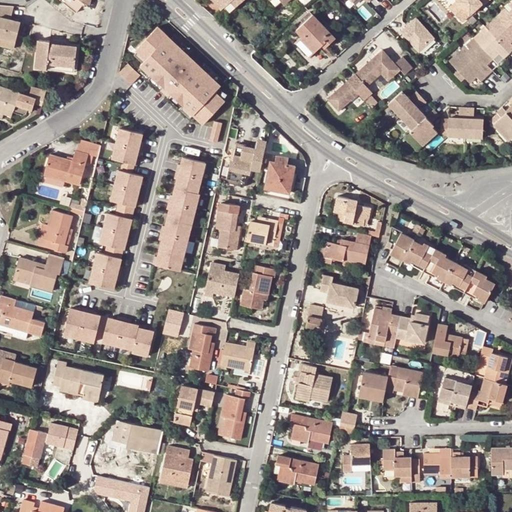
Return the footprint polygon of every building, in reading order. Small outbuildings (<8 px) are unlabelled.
[(87,0),(60,0),(72,9),(78,0),(81,0),(86,2),(87,0)] [(213,0),(221,9),(224,6),(230,12),(243,0),(213,0)] [(457,0),(451,6),(464,20),(484,3),(486,5),(491,0),(457,0)] [(14,7),(0,5),(0,45),(14,50),(21,22),(10,19),(14,7)] [(505,9),(497,17),(511,34),(511,9),(508,12),(505,9)] [(295,43),(309,57),(314,52),(320,47),(322,45),(325,48),(326,48),(335,38),(313,15),(296,31),(302,37),(300,38),(295,43)] [(400,30),(420,51),(436,36),(416,15),(400,30)] [(491,28),(488,31),(507,53),(511,48),(511,47),(508,43),(511,39),(511,34),(497,17),(489,25),(491,28)] [(171,39),(158,27),(137,50),(138,52),(147,60),(143,64),(141,66),(153,77),(164,87),(161,90),(169,97),(171,95),(184,107),(204,126),(226,102),(224,101),(216,93),(219,89),(222,86),(218,83),(201,67),(189,56),(171,39)] [(481,31),(471,40),(490,60),(496,54),(501,59),(507,53),(488,31),(484,34),(481,31)] [(175,36),(171,39),(189,56),(192,52),(175,36)] [(50,40),(38,39),(35,68),(47,69),(47,68),(48,63),(76,66),(77,46),(64,44),(50,42),(50,40)] [(484,65),(490,60),(471,40),(465,46),(468,49),(464,53),(485,76),(490,72),(484,65)] [(329,58),(332,55),(326,48),(325,48),(322,45),(320,47),(329,58)] [(479,82),(485,76),(464,53),(461,50),(447,63),(456,73),(462,80),(467,85),(475,77),(479,82)] [(396,65),(383,51),(349,82),(329,100),(340,112),(360,94),(383,74),(387,70),(393,78),(401,71),(405,75),(411,69),(402,59),(396,65)] [(147,60),(138,52),(134,56),(143,64),(147,60)] [(140,76),(128,64),(120,74),(132,85),(140,76)] [(205,64),(201,67),(218,83),(222,80),(205,64)] [(383,74),(390,81),(393,78),(387,70),(383,74)] [(460,82),(462,80),(456,73),(454,75),(460,82)] [(164,87),(153,77),(150,82),(160,91),(161,90),(164,87)] [(0,87),(0,113),(3,115),(11,117),(13,112),(23,115),(27,113),(28,110),(30,103),(34,104),(40,105),(43,104),(46,91),(31,87),(29,97),(0,87)] [(228,97),(219,89),(216,93),(224,101),(228,97)] [(387,105),(399,117),(421,97),(416,91),(410,96),(404,89),(387,105)] [(171,95),(169,97),(167,99),(180,110),(184,107),(171,95)] [(378,104),(371,96),(366,101),(373,109),(378,104)] [(421,108),(426,103),(421,97),(399,117),(411,130),(428,115),(421,108)] [(466,108),(459,108),(459,119),(449,119),(448,136),(465,137),(466,108)] [(483,119),(473,119),(474,109),(466,108),(465,137),(482,138),(483,119)] [(511,118),(506,112),(503,108),(497,114),(501,117),(494,124),(509,141),(511,137),(511,118)] [(434,121),(439,116),(433,110),(428,115),(411,130),(423,143),(440,128),(434,121)] [(497,114),(490,121),(494,124),(501,117),(497,114)] [(223,124),(215,122),(210,141),(218,143),(223,124)] [(117,144),(142,150),(144,143),(141,142),(143,134),(121,128),(117,144)] [(78,140),(73,158),(72,160),(66,159),(50,154),(44,175),(46,175),(65,180),(79,184),(88,154),(89,152),(98,155),(101,146),(78,140)] [(251,169),(260,171),(266,144),(256,142),(255,149),(236,145),(232,161),(230,161),(226,180),(225,185),(236,187),(235,191),(242,193),(245,178),(249,179),(251,169)] [(117,144),(112,161),(123,164),(134,167),(137,156),(140,157),(142,150),(117,144)] [(276,156),(275,163),(287,165),(288,158),(276,156)] [(178,165),(176,172),(201,178),(205,163),(183,157),(181,166),(178,165)] [(265,189),(289,194),(294,166),(287,165),(275,163),(270,162),(265,189)] [(134,167),(123,164),(121,171),(133,173),(134,167)] [(121,171),(118,170),(114,185),(139,192),(143,176),(133,173),(121,171)] [(175,188),(197,193),(201,178),(176,172),(174,179),(177,180),(175,188)] [(65,180),(46,175),(44,182),(63,187),(65,180)] [(139,192),(114,185),(111,200),(119,202),(135,207),(139,192)] [(170,195),(169,202),(194,209),(197,193),(175,188),(173,196),(170,195)] [(350,197),(349,198),(338,196),(335,212),(340,213),(339,220),(364,225),(365,218),(369,219),(371,208),(357,205),(358,198),(350,197)] [(87,199),(82,198),(80,204),(70,202),(68,207),(84,211),(87,203),(87,199)] [(135,207),(119,202),(117,209),(134,213),(135,207)] [(168,218),(190,224),(194,209),(169,202),(167,209),(170,210),(168,218)] [(239,231),(234,231),(235,226),(238,205),(220,203),(216,228),(220,229),(218,246),(226,248),(232,249),(236,249),(239,231)] [(134,213),(117,209),(115,215),(132,219),(134,213)] [(52,210),(48,225),(44,239),(40,238),(38,245),(54,249),(56,242),(68,246),(71,237),(66,236),(68,228),(72,216),(52,210)] [(115,215),(107,213),(104,228),(129,234),(132,219),(115,215)] [(163,226),(161,233),(186,239),(190,224),(168,218),(165,227),(163,226)] [(250,221),(246,240),(266,244),(267,239),(274,240),(278,222),(260,219),(259,222),(250,221)] [(274,240),(273,247),(279,248),(284,224),(278,222),(274,240)] [(43,224),(39,237),(40,238),(44,239),(48,225),(43,224)] [(392,226),(389,241),(392,243),(395,244),(392,248),(392,250),(405,257),(414,240),(414,239),(401,232),(402,231),(392,226)] [(129,234),(104,228),(100,243),(108,245),(125,249),(129,234)] [(356,241),(342,239),(342,240),(341,244),(337,243),(326,241),(326,245),(323,257),(332,258),(343,261),(351,262),(351,261),(365,264),(371,235),(368,234),(358,232),(356,241)] [(160,249),(182,254),(186,239),(161,233),(159,240),(162,241),(160,249)] [(419,263),(416,267),(424,271),(435,248),(424,243),(423,245),(414,240),(405,257),(414,262),(415,260),(419,263)] [(125,249),(108,245),(106,251),(123,256),(125,249)] [(437,272),(436,274),(445,279),(454,262),(444,256),(446,254),(435,248),(424,271),(430,274),(433,270),(437,272)] [(155,257),(153,264),(178,270),(182,254),(160,249),(157,257),(155,257)] [(404,259),(405,257),(392,250),(390,253),(403,260),(404,259)] [(94,267),(121,274),(122,267),(120,267),(122,258),(98,252),(94,267)] [(45,265),(33,262),(26,260),(19,258),(18,260),(16,267),(13,280),(53,291),(57,274),(60,275),(64,259),(48,255),(45,265)] [(61,272),(68,274),(72,262),(65,259),(61,272)] [(211,262),(210,268),(224,271),(225,265),(211,262)] [(454,262),(445,279),(455,283),(456,282),(459,284),(457,288),(464,292),(476,270),(465,264),(464,267),(454,262)] [(263,299),(264,294),(268,295),(272,276),(274,277),(275,269),(258,265),(256,273),(254,272),(251,286),(251,289),(245,288),(241,305),(261,309),(263,299)] [(94,267),(90,283),(114,289),(116,281),(119,281),(121,274),(94,267)] [(234,297),(239,274),(224,271),(210,268),(204,295),(212,296),(213,291),(227,294),(227,295),(234,297)] [(477,293),(476,295),(486,299),(486,298),(495,283),(485,278),(486,276),(476,270),(464,292),(471,296),(473,292),(477,293)] [(320,291),(329,293),(331,281),(332,282),(333,276),(324,274),(320,291)] [(332,282),(331,281),(329,293),(327,300),(354,307),(359,288),(332,282)] [(0,298),(0,314),(1,315),(0,318),(0,324),(15,328),(28,331),(41,335),(45,321),(32,318),(34,311),(15,306),(16,299),(1,295),(0,298)] [(16,299),(15,306),(34,311),(35,308),(35,305),(16,299)] [(325,307),(311,304),(306,325),(321,328),(325,307)] [(79,338),(87,309),(80,307),(79,310),(71,308),(64,335),(79,338)] [(168,307),(163,332),(180,335),(184,310),(168,307)] [(401,316),(391,314),(391,311),(382,309),(375,308),(368,338),(386,341),(386,338),(396,340),(396,336),(401,316)] [(79,338),(95,342),(102,316),(93,314),(94,311),(87,309),(79,338)] [(415,319),(411,318),(401,316),(396,336),(425,343),(430,315),(416,312),(416,316),(415,319)] [(117,346),(125,318),(117,317),(117,320),(109,318),(102,343),(117,346)] [(117,346),(133,350),(139,325),(131,323),(132,320),(125,318),(117,346)] [(211,354),(207,353),(210,342),(211,335),(214,336),(216,328),(194,323),(188,349),(193,350),(190,367),(207,370),(211,354)] [(433,352),(458,358),(463,337),(452,334),(451,337),(446,336),(446,333),(448,325),(438,323),(433,352)] [(0,329),(14,334),(15,328),(0,324),(0,329)] [(147,326),(139,324),(139,325),(133,350),(132,352),(149,356),(155,331),(146,329),(147,326)] [(28,331),(15,328),(14,334),(13,335),(26,339),(28,331)] [(468,338),(463,337),(458,358),(464,359),(468,338)] [(225,342),(220,365),(250,371),(255,344),(247,342),(246,348),(232,346),(232,343),(225,342)] [(503,371),(508,357),(492,352),(493,349),(483,346),(479,361),(488,363),(484,378),(505,384),(508,372),(503,371)] [(0,371),(0,381),(10,384),(11,381),(15,382),(32,387),(37,368),(14,362),(16,355),(0,350),(0,369),(0,370),(0,371)] [(511,358),(508,357),(503,371),(508,372),(511,358)] [(100,395),(104,375),(66,366),(67,362),(58,361),(53,385),(61,386),(60,390),(83,395),(84,391),(100,395)] [(301,363),(299,371),(300,371),(299,379),(302,379),(301,382),(298,382),(296,393),(310,396),(310,397),(328,401),(333,376),(315,373),(316,366),(301,363)] [(385,390),(393,392),(394,390),(394,387),(403,390),(403,392),(402,394),(410,395),(418,397),(423,372),(390,365),(390,366),(390,367),(388,376),(385,390)] [(388,376),(364,371),(360,393),(375,396),(374,399),(383,401),(385,390),(388,376)] [(451,404),(452,401),(455,402),(455,399),(459,400),(458,403),(458,406),(466,408),(466,406),(470,392),(472,385),(445,378),(439,400),(451,404)] [(489,398),(502,402),(507,384),(505,384),(484,378),(479,394),(470,392),(466,406),(476,409),(478,399),(488,402),(489,398)] [(193,410),(194,402),(199,403),(212,406),(214,392),(181,385),(174,420),(190,423),(193,410)] [(244,421),(240,421),(241,412),(244,398),(249,399),(250,392),(231,388),(229,395),(226,395),(221,417),(226,418),(223,435),(240,439),(244,421)] [(98,402),(100,395),(84,391),(83,395),(82,398),(98,402)] [(310,397),(310,396),(296,393),(295,399),(309,402),(310,397)] [(341,419),(340,420),(356,424),(358,414),(343,411),(341,419)] [(333,423),(292,413),(290,422),(294,422),(291,437),(305,440),(307,435),(310,435),(309,438),(328,443),(333,423)] [(218,435),(223,435),(226,418),(221,417),(218,435)] [(0,428),(8,430),(11,423),(0,419),(0,428)] [(112,440),(119,441),(126,443),(125,447),(157,454),(158,452),(160,442),(162,435),(163,430),(117,420),(112,440)] [(353,434),(356,424),(340,420),(338,431),(353,434)] [(0,459),(8,430),(0,428),(0,459)] [(40,460),(46,433),(30,429),(23,456),(25,456),(23,464),(37,467),(38,460),(40,460)] [(371,463),(370,443),(351,443),(351,455),(344,455),(344,471),(352,471),(351,464),(371,463)] [(169,446),(162,478),(187,483),(192,459),(187,458),(189,450),(169,446)] [(511,447),(491,448),(491,475),(503,475),(503,469),(511,469),(511,447)] [(451,456),(451,477),(479,476),(478,456),(460,456),(460,452),(453,452),(453,448),(451,448),(451,456)] [(394,469),(394,476),(411,475),(411,472),(411,459),(411,456),(395,457),(395,449),(383,449),(383,469),(394,469)] [(200,460),(212,463),(214,455),(202,452),(200,460)] [(451,456),(440,455),(440,452),(424,452),(424,473),(440,474),(440,476),(451,477),(451,456)] [(214,455),(212,463),(206,492),(228,496),(231,482),(230,482),(233,468),(234,468),(236,460),(214,455)] [(315,484),(319,463),(278,455),(276,464),(281,465),(278,479),(291,482),(292,476),(296,477),(295,480),(315,484)] [(420,472),(419,459),(411,459),(411,472),(420,472)] [(145,511),(151,484),(96,475),(93,492),(130,499),(128,511),(145,511)] [(186,487),(187,483),(162,478),(161,482),(186,487)] [(38,511),(33,510),(34,506),(35,503),(23,500),(19,511),(63,511),(65,508),(41,501),(39,508),(38,511)] [(270,510),(269,511),(305,511),(306,509),(291,506),(291,508),(285,507),(286,505),(271,502),(270,510)] [(409,511),(437,511),(437,502),(410,503),(409,511)]
